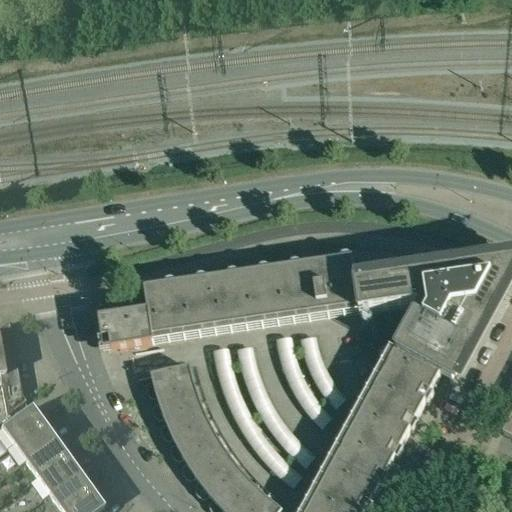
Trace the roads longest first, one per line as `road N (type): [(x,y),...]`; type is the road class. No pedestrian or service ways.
road 1 (secondary): [(51,253),(341,199),(410,205),(511,241)]
road 2 (secondary): [(511,195),(411,178),(339,177),(46,220)]
road 3 (residential): [(154,491),(95,409),(51,253)]
road 4 (residential): [(420,511),(511,339)]
